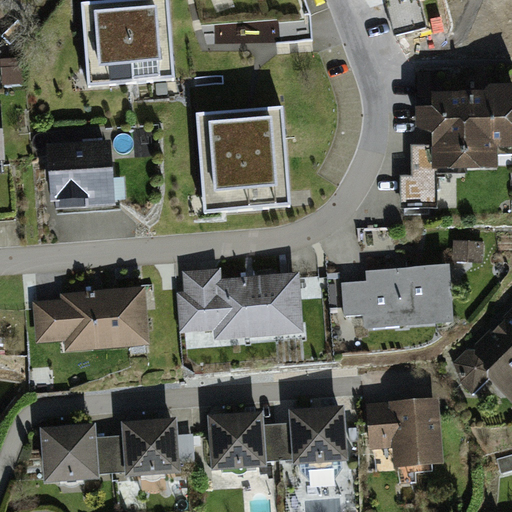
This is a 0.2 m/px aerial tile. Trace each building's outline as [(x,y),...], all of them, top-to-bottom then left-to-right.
[(166,0),(81,7),(88,91),(175,84),(168,0),(166,0)] [(511,94),(409,98),(410,133),(424,132),(426,172),(511,169),(511,94)] [(283,111),(196,117),(203,218),(291,212),(283,111)] [(110,146),(48,151),(52,211),(115,206),(110,146)] [(481,248),(458,246),(456,266),(480,268),(481,248)] [(363,291),(341,292),(342,317),(364,316),(365,335),(446,331),(443,272),(362,276),(363,291)] [(184,295),(174,296),(176,332),(210,330),(211,343),(296,338),(292,280),(221,284),(220,275),(183,277),(184,295)] [(63,307),(31,308),(33,346),(59,345),(59,352),(142,348),(139,294),(63,298),(63,307)] [(511,314),(447,377),(468,399),(481,386),(510,415),(511,412),(511,314)] [(436,404),(367,408),(370,453),(394,452),(395,466),(440,464),(436,404)] [(263,412),(208,416),(211,472),(267,468),(267,462),(292,461),(293,466),(349,462),(345,407),(290,411),(290,424),(264,426),(263,412)] [(96,424),(39,428),(43,485),(100,481),(99,475),(125,473),(125,478),(181,474),(177,419),(122,423),(123,437),(98,439),(96,424)]
